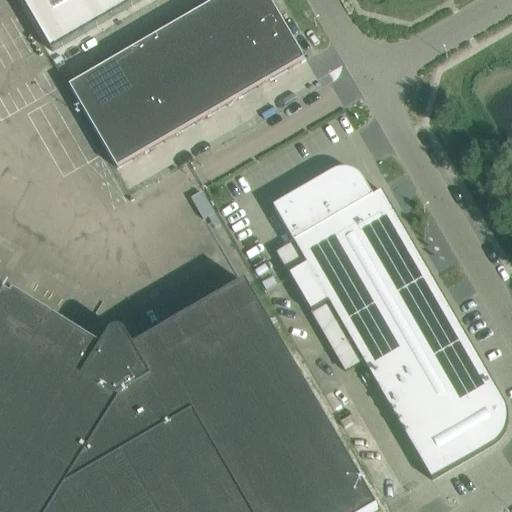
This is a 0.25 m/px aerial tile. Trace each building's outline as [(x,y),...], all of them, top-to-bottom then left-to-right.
[(22,0),(53,53),(143,0),(22,0)] [(222,0),(70,89),(118,171),(305,62),(268,0),(222,0)] [(307,267),(290,277),(312,315),(329,305),(375,385),(431,481),(432,483),(493,448),(496,446),(499,443),(502,439),(505,436),(507,431),(508,427),(509,422),(509,417),(508,413),(506,409),(504,404),(382,194),(373,199),(373,198),(364,183),(362,181),(359,178),(356,176),(352,174),(349,173),(345,173),(341,173),(337,174),(334,175),(314,187),(311,183),(303,188),(306,192),(285,204),(274,210),(294,245),(307,267)] [(199,198),(188,204),(200,225),(211,219),(199,198)] [(273,280),(262,285),(266,293),(277,287),(273,280)] [(0,511),(377,511),(378,511),(247,286),(134,351),(126,338),(125,337),(125,336),(124,336),(122,335),(120,334),(118,334),(116,334),(114,335),(113,336),(111,337),(110,339),(103,351),(14,296),(12,300),(6,297),(11,290),(10,289),(5,296),(0,292),(3,289),(0,286),(0,511)]
